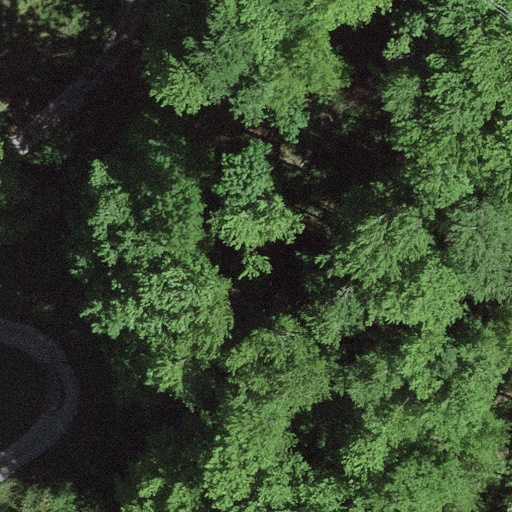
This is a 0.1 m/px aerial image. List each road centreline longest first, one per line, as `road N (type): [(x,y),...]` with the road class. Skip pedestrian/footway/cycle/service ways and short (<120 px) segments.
road 1 (track): [(0,477),(49,430),(63,389),(45,341),(0,323)]
road 2 (track): [(0,159),(92,63),(126,0)]
